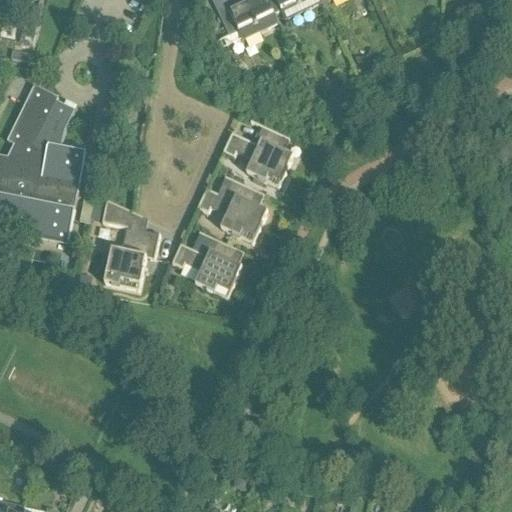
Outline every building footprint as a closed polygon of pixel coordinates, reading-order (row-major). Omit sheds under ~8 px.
[(266,0),(241,0),(230,5),(227,0),(210,0),(229,39),(238,35),(242,44),(279,26),(274,18),(266,0)] [(266,0),(274,18),(281,14),(286,23),(322,6),(319,0),(266,0)] [(35,37),(35,36),(22,34),(19,46),(33,48),(35,37)] [(11,64),(28,67),(30,58),(13,54),(11,64)] [(0,231),(69,245),(86,159),(62,154),(64,143),(79,111),(67,105),(65,110),(60,108),(57,106),(59,101),(35,90),(25,109),(8,145),(14,149),(8,161),(0,159),(0,231)] [(237,158),(254,164),(248,179),(280,193),(294,161),(284,157),(290,144),(252,127),(251,128),(267,135),(260,151),(233,139),(224,158),(235,163),(237,158)] [(86,227),(90,228),(96,200),(103,162),(99,161),(93,160),(80,226),(86,227)] [(212,214),(229,220),(222,234),(254,249),(269,217),(259,212),(264,200),(226,182),(225,183),(242,191),(234,207),(207,195),(198,213),(209,218),(212,214)] [(96,200),(90,228),(91,228),(92,223),(94,214),(106,216),(104,225),(104,228),(128,234),(123,256),(113,254),(105,289),(139,296),(147,263),(155,264),(161,239),(146,236),(149,225),(143,223),(143,222),(134,218),(107,206),(96,200)] [(106,216),(94,214),(92,223),(104,225),(106,216)] [(244,258),(200,238),(200,239),(216,247),(209,263),(181,250),(173,269),(184,274),(186,269),(203,275),(196,290),(228,305),(243,273),(238,271),(244,258)] [(92,280),(77,278),(75,291),(90,293),(92,280)]
